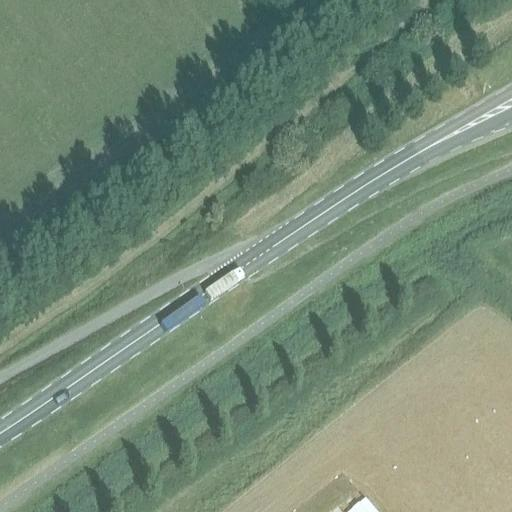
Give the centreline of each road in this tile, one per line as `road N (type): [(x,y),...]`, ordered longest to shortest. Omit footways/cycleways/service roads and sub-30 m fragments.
road 1 (secondary): [(0,432),(252,263)]
road 2 (unclassified): [(0,384),(176,285),(214,267),(252,263)]
road 3 (secondary): [(511,93),(369,185)]
road 4 (secondary): [(252,263),(369,185)]
